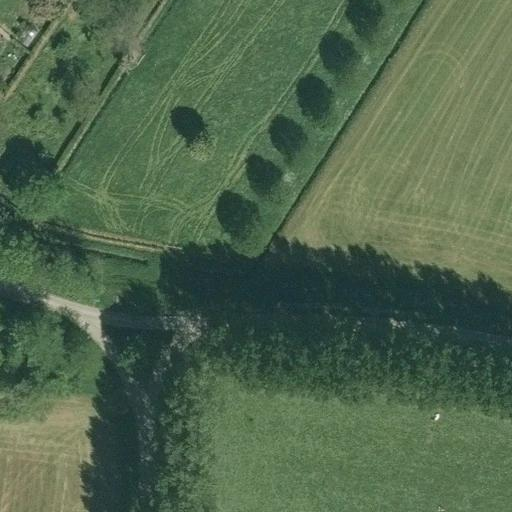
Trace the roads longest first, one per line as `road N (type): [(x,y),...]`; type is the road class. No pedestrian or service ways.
road 1 (tertiary): [(511,350),(402,328),(207,323)]
road 2 (tertiary): [(73,314),(207,323)]
road 3 (unclassified): [(146,415),(111,353),(73,314)]
